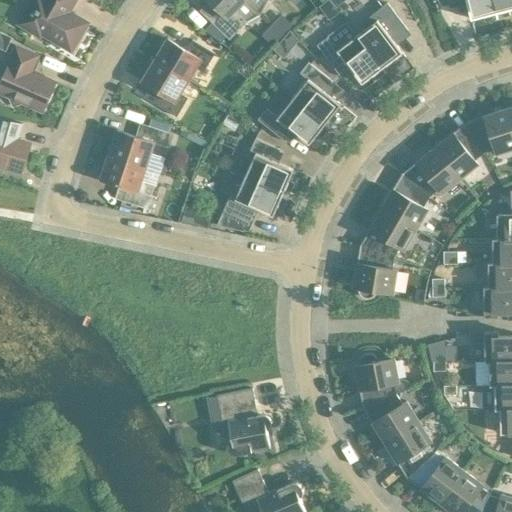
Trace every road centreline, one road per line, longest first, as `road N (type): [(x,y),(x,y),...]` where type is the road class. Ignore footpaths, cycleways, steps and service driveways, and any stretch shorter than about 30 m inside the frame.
road 1 (residential): [(306,267),(52,215),(83,112),(148,0)]
road 2 (residential): [(511,54),(438,83),(367,141),(333,189),(306,267)]
road 3 (residential): [(306,267),(300,330),(309,391),(334,455),(377,511)]
